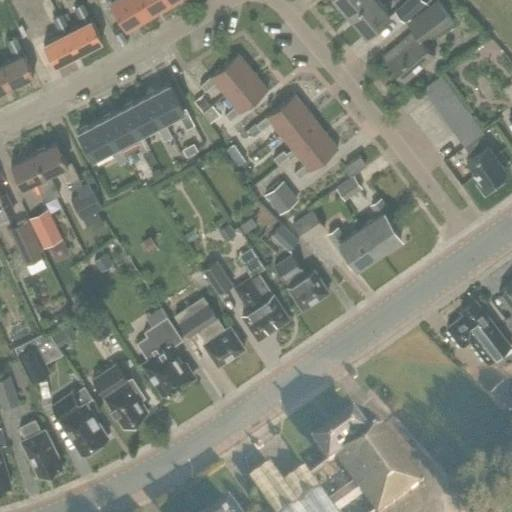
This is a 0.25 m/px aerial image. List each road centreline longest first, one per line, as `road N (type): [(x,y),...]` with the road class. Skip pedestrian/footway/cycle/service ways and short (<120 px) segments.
road 1 (primary): [(65,511),(234,424),(477,252)]
road 2 (residential): [(477,252),(270,0)]
road 3 (residential): [(230,0),(0,123)]
